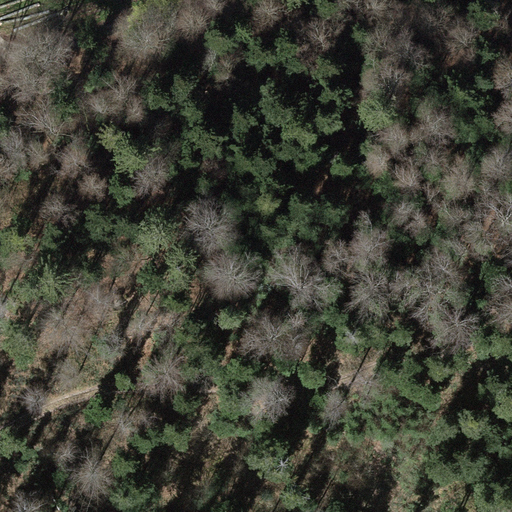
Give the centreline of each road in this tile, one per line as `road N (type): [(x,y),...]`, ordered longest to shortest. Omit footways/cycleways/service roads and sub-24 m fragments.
road 1 (track): [(511,366),(400,357),(312,387),(116,387),(29,413),(0,431)]
road 2 (track): [(0,47),(189,0)]
